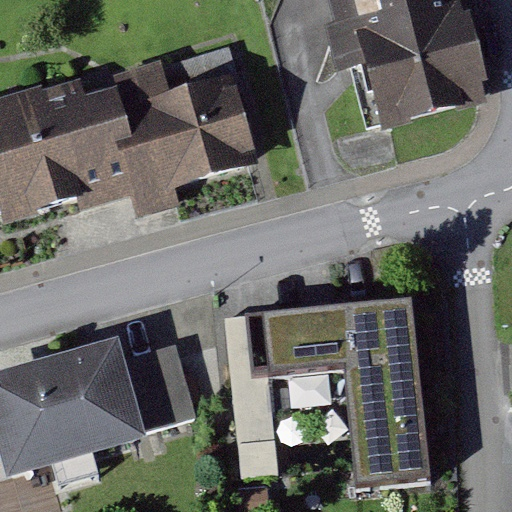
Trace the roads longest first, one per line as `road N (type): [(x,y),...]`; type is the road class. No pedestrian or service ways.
road 1 (residential): [(0,330),(463,201)]
road 2 (residential): [(463,201),(482,511)]
